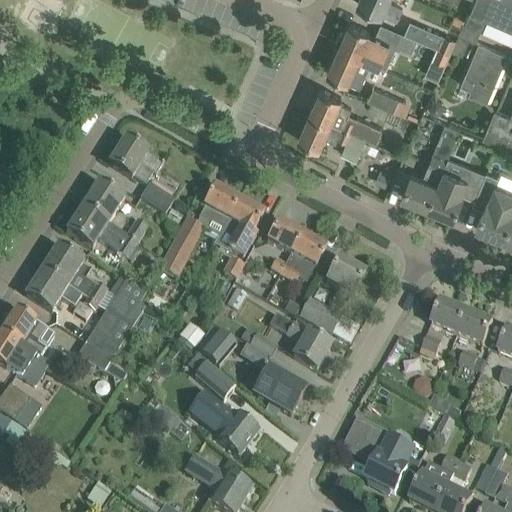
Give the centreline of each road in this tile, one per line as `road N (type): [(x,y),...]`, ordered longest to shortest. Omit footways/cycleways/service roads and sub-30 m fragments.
road 1 (residential): [(0,285),(115,104),(149,99),(251,154)]
road 2 (residential): [(286,493),(418,243)]
road 3 (residential): [(418,243),(251,154)]
road 4 (residential): [(251,154),(307,26)]
